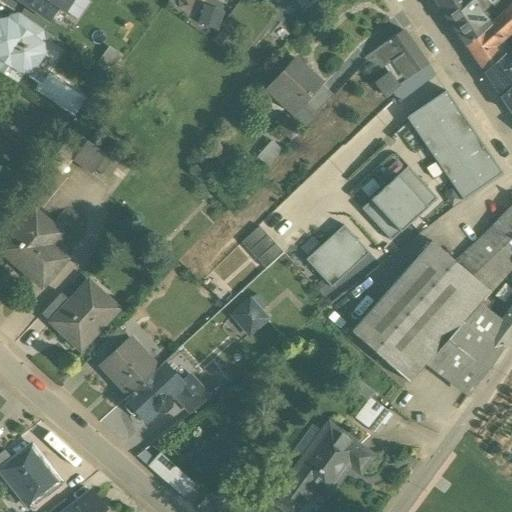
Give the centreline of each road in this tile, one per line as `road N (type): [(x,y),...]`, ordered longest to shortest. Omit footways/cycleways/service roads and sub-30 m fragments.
road 1 (residential): [(0,352),(175,511)]
road 2 (residential): [(511,360),(395,511)]
road 3 (residential): [(405,0),(511,158)]
